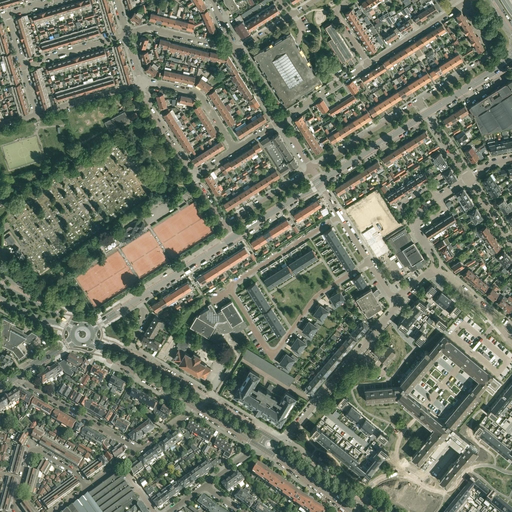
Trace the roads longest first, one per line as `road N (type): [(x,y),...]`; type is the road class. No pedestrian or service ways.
road 1 (residential): [(369,261),(310,301),(272,356),(230,291)]
road 2 (residential): [(279,443),(387,319),(397,296)]
road 3 (tertiary): [(266,435),(123,350)]
road 4 (residential): [(464,2),(492,53),(417,102)]
road 5 (residential): [(139,450),(15,377)]
road 6 (residential): [(230,291),(339,215)]
road 7 (residential): [(86,487),(77,473),(31,450),(16,511)]
road 8 (tertiary): [(318,182),(425,113)]
road 9 (tertiary): [(87,344),(197,407)]
road 10 (residential): [(417,102),(311,169)]
road 11 (residential): [(234,149),(192,90),(140,83)]
